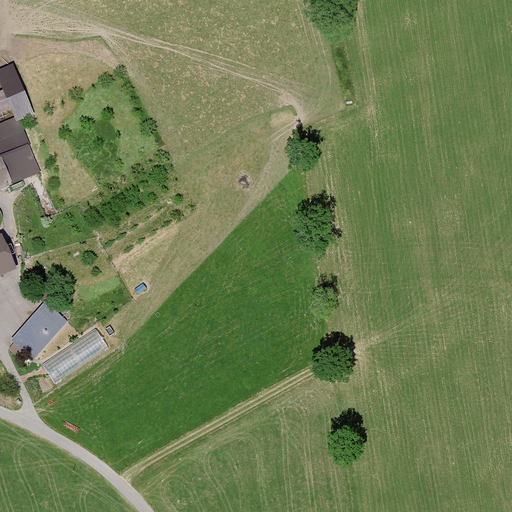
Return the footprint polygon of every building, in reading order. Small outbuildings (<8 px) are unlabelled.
[(0,68),(0,81),(1,84),(3,89),(11,107),(15,117),(18,116),(20,120),(35,114),(13,63),(0,68)] [(3,89),(0,90),(0,111),(11,107),(3,89)] [(20,120),(18,116),(15,117),(0,123),(0,188),(41,171),(20,120)] [(50,322),(38,311),(10,342),(23,353),(50,322)] [(56,383),(110,347),(96,327),(43,363),(56,383)]
